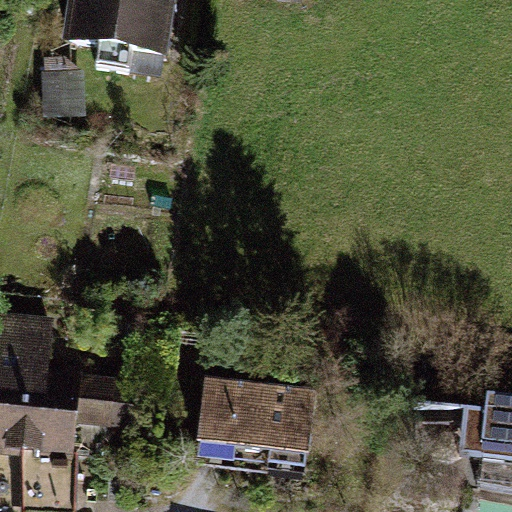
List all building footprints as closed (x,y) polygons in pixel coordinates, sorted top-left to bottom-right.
[(71,0),(64,54),(101,58),(99,74),(164,82),(177,0),(71,0)] [(85,73),(40,76),(46,127),(88,124),(85,73)] [(55,322),(0,316),(0,461),(23,463),(24,511),(76,511),(79,428),(139,436),(142,385),(51,377),(55,322)] [(207,385),(198,454),(311,468),(319,396),(207,385)] [(484,468),(483,495),(511,499),(511,406),(490,404),(488,419),(467,416),(459,465),(484,468)]
